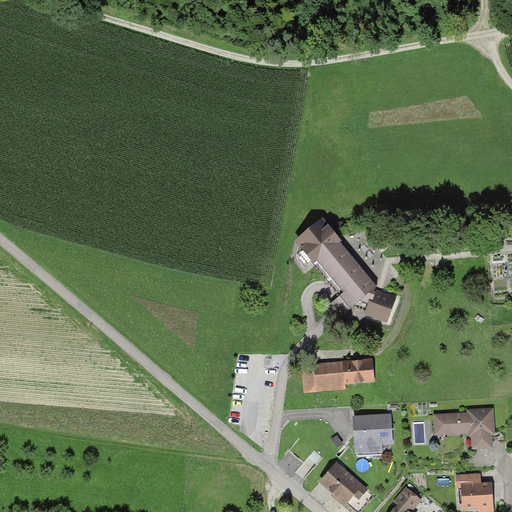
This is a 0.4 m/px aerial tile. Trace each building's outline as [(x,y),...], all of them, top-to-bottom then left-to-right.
[(327,222),(297,245),(348,311),(355,305),(367,309),(365,314),(387,322),(396,297),(376,290),(377,286),(327,222)] [(371,361),(302,368),(305,395),(344,391),(343,385),(373,382),(371,361)] [(493,412),(434,417),(436,439),(472,436),(473,449),(495,448),(493,412)] [(393,416),(354,418),(356,456),(396,454),(393,416)] [(371,489),(339,462),(322,483),(354,510),(371,489)] [(497,511),(496,483),(462,485),(463,511),(497,511)] [(412,511),(401,502),(392,511),(412,511)]
